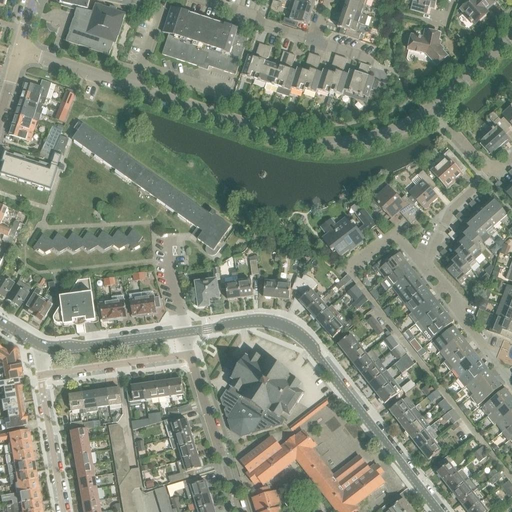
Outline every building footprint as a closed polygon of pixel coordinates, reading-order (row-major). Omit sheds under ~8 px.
[(94,0),(144,11),(146,0),(63,0),(63,4),(87,9),(89,0),(94,0)] [(294,0),(294,2),(313,8),(315,0),(294,0)] [(345,3),(343,9),(362,15),(365,6),(345,0),(342,0),(342,2),(345,3)] [(434,10),(437,0),(417,0),(419,1),(418,3),(412,1),(410,11),(427,16),(428,9),(434,10)] [(486,12),(496,3),(493,0),(471,0),(460,10),(469,20),(468,22),(470,24),(471,23),(474,26),(488,14),(486,12)] [(291,11),(310,17),(313,8),(294,2),(291,1),(288,10),(291,11)] [(115,45),(125,14),(116,11),(117,9),(110,7),(109,9),(95,4),(92,13),(77,10),(67,42),(109,56),(113,44),(115,45)] [(503,12),(499,7),(494,11),(499,15),(503,12)] [(209,67),(236,76),(248,38),(236,34),(237,30),(171,8),(163,34),(168,35),(162,56),(208,70),(209,67)] [(367,17),(362,15),(343,9),(341,15),(340,18),(359,24),(364,26),(367,17)] [(306,27),(310,17),(291,11),(288,20),(284,18),(282,25),(296,29),(298,24),(306,27)] [(356,33),(359,24),(340,18),(341,15),(338,14),(336,20),(339,21),(337,28),(346,31),(344,37),(358,41),(360,35),(356,33)] [(436,66),(447,57),(437,46),(440,35),(425,32),(423,38),(411,36),(408,51),(426,54),(436,66)] [(242,77),(254,81),(265,47),(259,45),(256,55),(257,57),(256,59),(248,56),(242,77)] [(271,49),(265,47),(254,81),(266,84),(273,64),(265,62),(266,59),(268,59),(271,49)] [(265,90),(276,94),(289,54),(283,52),(280,62),(281,65),(280,67),(273,64),(266,84),(266,85),(265,90)] [(289,98),(292,89),(291,89),(297,72),(296,72),(289,70),(290,67),(292,66),(295,56),(289,54),(276,94),(289,98)] [(303,93),(304,90),(315,56),(309,54),(306,65),(307,66),(305,72),(297,69),(296,72),(297,72),(291,89),(292,89),(303,93)] [(317,94),(318,91),(317,91),(323,74),(322,74),(315,72),(316,69),(318,69),(321,58),(315,56),(304,90),(317,94)] [(329,94),(330,92),(341,58),(335,56),(332,66),(333,68),(332,74),(323,71),(322,74),(323,74),(317,91),(318,91),(329,94)] [(347,60),(341,58),(330,92),(342,96),(349,75),(348,76),(339,73),(340,70),(345,68),(347,60)] [(350,71),(348,76),(349,75),(342,96),(354,99),(365,66),(361,64),(358,74),(350,71)] [(370,67),(365,66),(354,99),(366,103),(374,79),(367,77),(370,67)] [(26,83),(23,92),(46,99),(51,84),(42,81),(40,88),(26,83)] [(23,92),(21,100),(44,107),(46,99),(23,92)] [(66,93),(61,105),(70,109),(75,96),(66,93)] [(21,100),(18,108),(41,115),(44,107),(21,100)] [(505,118),(501,121),(510,132),(511,129),(511,106),(502,115),(505,118)] [(39,123),(41,115),(18,108),(16,115),(37,122),(39,123)] [(65,120),(65,119),(68,112),(59,109),(56,117),(65,120)] [(320,123),(322,115),(316,113),(313,121),(320,123)] [(496,127),(479,142),(493,156),(510,141),(507,139),(511,134),(511,133),(498,119),(493,113),(490,116),(490,120),(493,124),(496,127)] [(16,115),(13,125),(34,132),(37,122),(16,115)] [(331,117),(323,115),(321,121),(329,124),(331,117)] [(31,143),(34,132),(13,125),(9,136),(14,137),(12,141),(18,143),(19,139),(31,143)] [(52,127),(48,137),(49,137),(46,147),(53,150),(59,137),(62,131),(53,127),(53,128),(52,127)] [(215,256),(217,254),(221,249),(217,247),(231,227),(215,216),(214,217),(208,213),(206,215),(82,127),(72,141),(197,229),(195,232),(200,236),(198,240),(207,247),(206,249),(206,251),(207,254),(208,255),(211,256),(213,257),(215,256)] [(52,153),(53,150),(46,147),(49,137),(48,137),(40,157),(49,160),(52,153)] [(53,150),(52,153),(54,154),(62,156),(63,156),(68,139),(62,137),(59,137),(53,150)] [(64,167),(59,165),(62,156),(54,154),(50,166),(39,162),(38,166),(24,162),(25,158),(14,154),(13,158),(7,156),(8,152),(4,151),(0,163),(3,164),(0,171),(0,175),(51,191),(58,169),(63,171),(64,167)] [(457,171),(462,166),(449,151),(444,156),(445,158),(431,172),(445,187),(454,179),(456,181),(461,176),(457,171)] [(422,171),(417,176),(411,182),(416,187),(409,194),(424,210),(438,197),(432,191),(437,187),(422,171)] [(411,225),(422,215),(405,197),(401,201),(388,187),(373,200),(390,219),(396,215),(395,214),(398,212),(411,225)] [(492,199),(485,206),(499,221),(506,215),(492,199)] [(0,234),(4,236),(8,237),(10,231),(0,227),(8,208),(0,205),(0,234)] [(485,206),(479,212),(493,228),(499,221),(485,206)] [(369,231),(376,226),(364,211),(357,216),(364,226),(358,231),(347,217),(336,226),(331,220),(320,228),(327,236),(322,240),(331,251),(333,249),(340,257),(355,246),(356,247),(365,240),(362,236),(369,230),(369,231)] [(479,212),(472,218),(486,234),(493,228),(479,212)] [(465,224),(468,227),(479,240),(480,240),(486,234),(472,218),(465,224)] [(11,232),(10,231),(8,237),(13,239),(14,239),(20,224),(15,222),(11,232)] [(482,242),(480,240),(479,240),(468,227),(461,233),(464,236),(475,248),(476,248),(482,242)] [(139,244),(143,238),(133,231),(127,238),(118,231),(112,239),(103,232),(97,240),(88,233),(82,240),(73,234),(67,241),(58,234),(52,242),(43,235),(33,249),(35,252),(39,250),(44,254),(54,249),(59,253),(69,248),(74,252),(83,247),(89,251),(98,246),(104,251),(113,246),(119,250),(128,245),(134,249),(140,246),(139,244)] [(11,244),(13,239),(8,237),(4,236),(2,240),(11,244)] [(479,251),(476,248),(475,248),(464,236),(457,242),(460,246),(460,245),(471,258),(472,258),(479,251)] [(494,242),(499,247),(500,249),(502,248),(503,244),(504,243),(500,238),(494,242)] [(508,254),(510,246),(504,244),(502,252),(508,254)] [(475,261),(472,258),(471,258),(460,245),(460,246),(453,252),(456,255),(457,255),(468,267),(475,261)] [(379,270),(386,278),(406,263),(399,254),(385,265),(382,260),(371,268),(375,273),(379,270)] [(471,270),(468,267),(457,255),(456,255),(449,261),(452,264),(464,276),(471,270)] [(256,264),(258,263),(257,256),(255,256),(250,258),(252,276),(258,275),(256,264)] [(386,278),(393,287),(413,271),(406,263),(386,278)] [(467,279),(464,276),(452,264),(445,270),(460,286),(467,279)] [(17,274),(21,277),(26,268),(22,266),(17,274)] [(495,267),(491,277),(497,279),(500,269),(495,267)] [(393,287),(399,295),(420,280),(413,271),(393,287)] [(346,285),(353,279),(349,274),(342,280),(346,285)] [(486,274),(480,280),(486,286),(489,277),(486,274)] [(298,291),(299,292),(307,277),(304,276),(302,280),(297,278),(292,290),(298,291)] [(10,293),(15,284),(10,281),(9,282),(1,277),(0,278),(0,296),(1,296),(3,298),(7,292),(10,293)] [(240,299),(238,283),(237,277),(232,278),(231,278),(224,279),(227,301),(240,299)] [(313,281),(307,277),(299,292),(303,297),(299,301),(308,311),(320,300),(323,298),(320,294),(317,297),(311,291),(317,285),(313,281)] [(78,281),(54,317),(54,320),(54,322),(56,324),(58,325),(61,325),(63,324),(64,326),(96,322),(92,294),(91,294),(89,279),(78,281)] [(198,298),(196,298),(194,299),(193,302),(193,304),(195,307),(197,308),(208,306),(208,304),(212,303),(212,304),(219,303),(216,281),(216,280),(215,280),(196,283),(198,298)] [(399,295),(406,304),(426,288),(420,280),(399,295)] [(251,281),(238,283),(240,299),(253,297),(251,281)] [(18,282),(16,287),(7,300),(11,303),(12,306),(16,306),(18,307),(21,301),(24,302),(31,290),(18,282)] [(263,298),(276,299),(277,283),(264,282),(263,298)] [(338,291),(344,286),(340,282),(335,287),(338,291)] [(290,284),(277,283),(276,299),(289,300),(290,284)] [(355,285),(349,291),(355,296),(360,290),(355,285)] [(511,287),(507,286),(503,296),(511,299),(511,287)] [(406,304),(413,312),(433,297),(426,288),(406,304)] [(28,308),(26,311),(33,316),(33,317),(33,319),(37,321),(39,320),(41,321),(43,318),(45,319),(50,311),(51,312),(55,304),(55,300),(46,295),(43,299),(38,297),(41,292),(36,289),(30,299),(31,300),(26,307),(28,308)] [(153,293),(141,294),(145,317),(150,317),(152,314),(156,314),(153,293)] [(145,317),(141,294),(129,296),(132,317),(137,316),(139,318),(145,317)] [(511,299),(503,296),(499,306),(511,311),(511,299)] [(112,299),(112,303),(115,321),(121,320),(122,318),(127,318),(124,297),(112,299)] [(356,310),(365,302),(361,297),(351,306),(356,310)] [(410,315),(416,323),(439,305),(433,297),(413,312),(413,313),(410,315)] [(328,309),(320,300),(308,311),(316,320),(328,309)] [(110,322),(115,321),(112,303),(100,304),(102,321),(108,320),(110,322)] [(416,323),(423,332),(446,314),(439,305),(416,323)] [(332,306),(328,309),(316,320),(324,330),(341,315),(332,306)] [(511,311),(499,306),(495,316),(511,322),(511,311)] [(388,308),(384,311),(389,318),(393,314),(388,308)] [(453,323),(446,314),(423,332),(430,341),(453,323)] [(349,325),(341,315),(324,330),(333,339),(349,325)] [(489,332),(511,340),(511,322),(495,316),(489,332)] [(367,321),(376,332),(380,328),(372,317),(367,321)] [(433,343),(440,352),(461,336),(454,327),(433,343)] [(338,345),(346,355),(359,345),(351,335),(338,345)] [(382,342),(390,352),(398,345),(391,336),(388,338),(382,342)] [(440,352),(447,361),(467,344),(461,336),(440,352)] [(414,339),(409,343),(417,354),(422,349),(414,339)] [(450,372),(454,369),(453,369),(474,353),(467,344),(447,361),(443,363),(450,372)] [(346,355),(354,365),(366,355),(359,345),(346,355)] [(390,352),(398,362),(406,355),(398,345),(390,352)] [(0,363),(2,365),(4,376),(0,376),(0,382),(18,379),(22,378),(17,350),(16,348),(13,346),(10,346),(8,347),(5,350),(0,347),(0,363)] [(417,354),(420,358),(426,353),(423,349),(422,349),(417,354)] [(371,351),(366,355),(354,365),(361,375),(374,365),(378,361),(371,351)] [(290,416),(304,394),(297,390),(301,383),(292,377),(291,379),(287,377),(290,371),(289,367),(273,357),(268,357),(265,363),(260,360),(262,358),(252,352),(248,358),(245,357),(230,380),(234,382),(228,392),(226,391),(220,400),(222,406),(226,409),(224,411),(226,418),(228,419),(227,421),(230,432),(241,438),(250,435),(251,434),(253,435),(270,430),(271,427),(273,429),(282,426),(285,422),(279,418),(283,412),(290,416)] [(453,369),(454,369),(460,378),(481,361),(474,353),(453,369)] [(414,366),(406,355),(398,362),(406,372),(411,368),(412,368),(414,366)] [(465,388),(467,386),(488,370),(481,361),(460,378),(458,380),(465,388)] [(361,375),(369,384),(382,374),(374,365),(361,375)] [(414,372),(412,368),(411,368),(406,372),(409,376),(414,372)] [(467,386),(473,394),(494,378),(488,370),(467,386)] [(387,371),(382,374),(369,384),(377,395),(395,381),(387,371)] [(501,387),(494,378),(473,394),(473,395),(470,397),(477,406),(501,387)] [(18,379),(0,382),(0,388),(2,388),(4,400),(0,401),(1,407),(22,403),(20,391),(21,391),(19,383),(18,383),(18,379)] [(181,380),(168,382),(171,397),(183,395),(181,380)] [(398,386),(395,381),(377,395),(385,405),(398,395),(393,390),(398,386)] [(168,382),(156,383),(158,399),(171,397),(168,382)] [(405,394),(414,387),(411,382),(401,389),(405,394)] [(156,383),(143,385),(146,400),(158,399),(156,383)] [(128,403),(146,400),(143,385),(131,387),(132,392),(127,393),(128,403)] [(119,388),(107,390),(109,407),(121,405),(119,388)] [(421,390),(427,398),(430,396),(424,388),(421,390)] [(491,414),(511,398),(504,389),(484,405),(485,406),(483,408),(482,410),(483,411),(485,414),(487,415),(489,415),(491,414)] [(107,390),(95,392),(98,408),(109,407),(107,390)] [(95,392),(83,394),(85,414),(86,415),(98,413),(98,408),(95,392)] [(80,414),(85,414),(83,394),(69,396),(71,412),(80,411),(80,414)] [(389,411),(397,421),(415,408),(406,397),(389,411)] [(292,432),(293,431),(330,403),(326,398),(289,427),(292,432)] [(494,425),(498,423),(511,411),(511,399),(511,398),(491,414),(488,417),(494,425)] [(441,402),(439,404),(444,410),(440,413),(443,417),(448,413),(452,410),(444,399),(441,402)] [(22,403),(1,407),(2,412),(6,411),(7,418),(25,414),(22,403)] [(180,413),(193,410),(192,404),(179,408),(180,413)] [(397,421),(405,431),(422,417),(415,408),(397,421)] [(448,413),(443,417),(446,422),(448,420),(453,425),(455,423),(460,420),(452,410),(448,413)] [(511,411),(498,423),(504,431),(511,424),(511,411)] [(8,424),(4,425),(5,430),(26,426),(26,423),(26,422),(25,414),(7,418),(8,424)] [(164,422),(169,439),(190,432),(186,420),(180,422),(178,417),(164,422)] [(430,427),(422,417),(405,431),(413,441),(425,431),(430,427)] [(133,431),(150,426),(149,420),(132,422),(133,431)] [(72,432),(87,430),(88,430),(87,423),(82,424),(82,422),(71,424),(72,432)] [(453,425),(450,428),(454,432),(459,427),(455,423),(453,425)] [(509,442),(511,440),(511,439),(511,438),(511,424),(504,431),(502,433),(509,442)] [(108,427),(110,436),(117,425),(108,427)] [(110,436),(111,444),(122,429),(118,425),(117,425),(110,436)] [(111,444),(113,452),(124,436),(123,429),(122,429),(111,444)] [(0,441),(7,440),(8,444),(20,442),(22,444),(29,443),(29,441),(31,440),(30,436),(28,435),(27,430),(0,434),(0,441)] [(73,439),(74,444),(74,445),(89,442),(87,430),(72,432),(72,433),(70,433),(71,439),(73,439)] [(296,460),(324,496),(336,511),(357,511),(358,511),(356,509),(358,508),(356,505),(384,483),(379,476),(383,473),(377,465),(370,470),(359,456),(333,476),(312,449),(315,447),(303,431),(295,437),(279,448),(271,438),(240,462),(249,473),(246,475),(254,486),(260,482),(263,486),(296,460)] [(413,441),(420,451),(433,441),(425,431),(413,441)] [(173,451),(179,449),(194,444),(190,432),(169,439),(173,451)] [(113,452),(114,460),(125,444),(124,436),(113,452)] [(441,451),(433,441),(420,451),(428,461),(441,451)] [(30,445),(29,443),(22,444),(20,442),(8,444),(10,454),(21,452),(23,454),(31,452),(31,451),(32,450),(32,447),(30,445)] [(75,451),(76,456),(91,454),(89,442),(74,445),(74,444),(72,445),(73,451),(75,451)] [(114,460),(116,470),(127,454),(125,444),(114,460)] [(179,449),(183,461),(198,456),(194,444),(179,449)] [(473,455),(476,458),(485,451),(482,448),(473,455)] [(489,456),(485,451),(476,458),(480,463),(489,456)] [(6,465),(11,464),(22,462),(25,464),(33,462),(33,461),(34,460),(33,457),(32,456),(31,452),(23,454),(21,452),(10,454),(4,455),(6,465)] [(77,463),(78,468),(93,466),(91,454),(76,456),(74,456),(75,463),(77,463)] [(116,470),(117,479),(128,462),(127,454),(116,470)] [(170,483),(184,479),(185,480),(197,476),(195,471),(201,469),(198,456),(183,461),(176,463),(179,474),(168,477),(170,483)] [(436,474),(444,484),(457,473),(450,464),(452,461),(448,456),(438,464),(442,469),(436,474)] [(33,465),(33,462),(25,464),(22,462),(11,464),(13,474),(24,472),(26,473),(34,472),(34,471),(35,470),(35,466),(33,465)] [(117,479),(119,488),(130,472),(128,462),(117,479)] [(79,474),(80,480),(95,477),(93,466),(78,468),(76,468),(77,474),(79,474)] [(119,488),(120,496),(131,494),(135,489),(141,488),(138,469),(131,470),(130,472),(119,488)] [(462,470),(457,473),(444,484),(451,494),(469,480),(462,470)] [(488,474),(491,479),(497,474),(494,470),(488,474)] [(35,475),(34,472),(26,473),(24,472),(13,474),(15,484),(26,482),(28,483),(36,482),(36,481),(37,480),(37,476),(35,475)] [(498,473),(497,474),(491,479),(488,481),(492,486),(502,478),(498,473)] [(81,486),(82,492),(97,490),(95,477),(80,480),(78,480),(79,486),(81,486)] [(188,500),(194,498),(209,494),(205,481),(198,483),(197,479),(183,483),(188,500)] [(460,503),(473,493),(477,490),(469,480),(451,494),(456,499),(457,498),(460,503)] [(153,481),(146,483),(147,489),(154,488),(153,481)] [(503,493),(511,486),(511,485),(509,481),(499,488),(503,493)] [(37,485),(36,482),(28,483),(26,482),(15,484),(16,494),(27,492),(31,494),(38,492),(38,491),(39,490),(38,486),(37,485)] [(287,507),(290,511),(306,511),(297,500),(307,493),(300,483),(280,497),(287,507)] [(155,491),(157,497),(166,494),(164,488),(155,491)] [(280,511),(279,507),(281,507),(276,491),(269,494),(268,488),(256,492),(258,497),(252,499),(255,511),(280,511)] [(83,499),(84,504),(99,501),(97,490),(82,492),(80,492),(81,499),(83,499)] [(11,501),(12,505),(30,502),(32,503),(39,502),(39,501),(40,500),(40,497),(38,497),(38,492),(31,494),(27,492),(16,494),(0,496),(1,502),(10,500),(11,501)] [(460,503),(467,511),(469,511),(480,503),(473,493),(460,503)] [(131,494),(120,496),(121,503),(132,501),(131,494)] [(157,497),(158,502),(168,500),(166,494),(157,497)] [(194,498),(198,511),(213,506),(209,494),(194,498)] [(390,511),(407,511),(411,509),(403,499),(401,501),(397,497),(389,503),(393,507),(389,510),(390,511)] [(158,502),(160,508),(169,505),(168,500),(158,502)] [(85,511),(100,511),(99,501),(84,504),(82,504),(84,511),(85,511)] [(132,501),(121,503),(123,509),(134,508),(133,507),(132,501)] [(13,511),(29,511),(30,511),(38,511),(41,511),(42,510),(41,507),(40,506),(39,502),(32,503),(30,502),(12,505),(13,511)] [(487,511),(480,503),(469,511),(487,511)]
